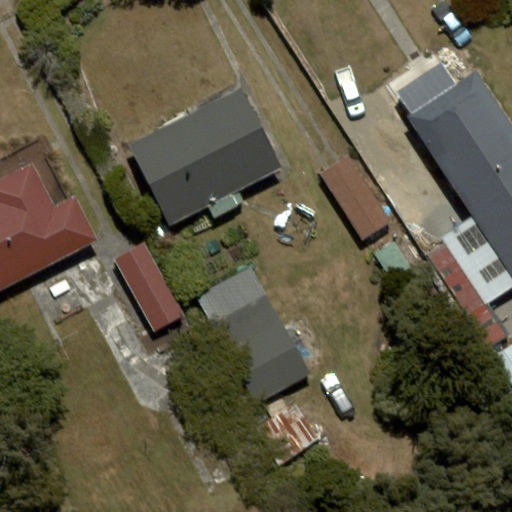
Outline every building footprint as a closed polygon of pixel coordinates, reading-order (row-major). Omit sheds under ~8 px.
[(511,129),(475,70),(454,82),(441,61),(393,91),(471,217),(436,239),(480,310),(511,289),(511,129)] [(208,213),(212,222),(247,207),(242,196),(282,178),(243,89),(113,146),(152,237),(208,213)] [(61,181),(71,176),(54,142),(7,166),(0,152),(0,291),(103,239),(83,200),(73,205),(61,181)] [(392,230),(353,153),(320,170),(359,247),(392,230)] [(151,337),(186,317),(143,245),(108,265),(151,337)] [(308,386),(255,304),(210,333),(263,415),(308,386)] [(295,424),(284,408),(248,432),(275,472),(319,442),(302,419),(295,424)]
